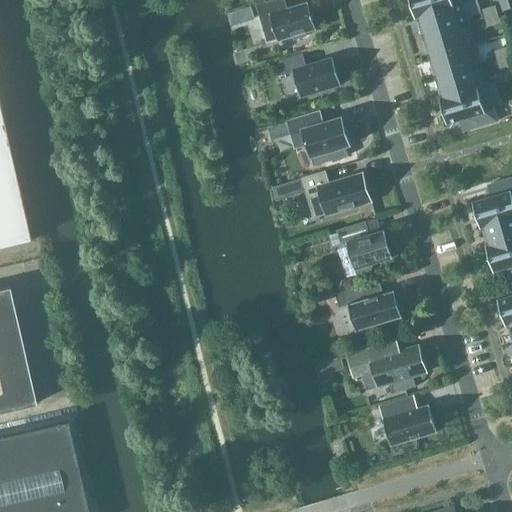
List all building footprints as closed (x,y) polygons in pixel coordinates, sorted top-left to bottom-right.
[(284,0),(275,0),(257,6),(261,18),(268,42),(278,39),(279,42),(279,41),(294,37),(295,40),(307,36),(306,33),(316,30),(317,30),(309,3),(308,3),(288,9),(284,0)] [(419,17),(418,16),(463,3),(461,0),(410,0),(416,18),(419,17)] [(463,3),(418,16),(419,17),(421,26),(420,26),(423,37),(469,24),(463,3)] [(486,18),(499,14),(496,6),(483,9),(486,18)] [(252,7),(243,10),(246,22),(255,19),(252,7)] [(499,14),(486,18),(489,27),(501,23),(499,14)] [(469,24),(423,37),(427,49),(428,48),(431,58),(475,44),(469,24)] [(436,79),(481,65),(475,44),(431,58),(434,67),(432,67),(436,79)] [(498,60),(511,56),(508,47),(496,51),(498,60)] [(306,66),(303,54),(280,61),(284,74),(293,72),(301,97),(342,85),(334,58),(306,66)] [(498,60),(501,69),(511,65),(511,58),(511,56),(498,60)] [(481,65),(436,79),(439,90),(440,90),(443,98),(443,99),(488,86),(481,65)] [(443,98),(441,99),(448,123),(460,120),(463,132),(498,121),(488,86),(443,99),(443,98)] [(0,248),(30,242),(0,112),(0,248)] [(288,122),(292,135),(303,132),(311,157),(351,145),(343,118),(324,124),(321,112),(288,122)] [(303,179),(315,217),(326,214),(326,215),(328,215),(371,201),(371,202),(373,202),(364,174),(363,174),(363,175),(330,185),(326,172),(303,179)] [(483,227),(483,226),(511,217),(511,178),(488,186),(492,197),(474,203),(481,227),(483,227)] [(511,217),(483,226),(483,227),(486,237),(487,237),(489,246),(490,247),(511,239),(511,217)] [(366,222),(338,230),(342,245),(348,243),(357,275),(372,270),(374,263),(399,256),(394,239),(389,240),(386,231),(370,235),(366,222)] [(338,230),(329,233),(334,247),(342,245),(338,230)] [(511,239),(490,247),(489,246),(487,247),(494,271),(506,268),(510,279),(511,278),(511,239)] [(374,283),(336,294),(340,308),(349,305),(357,331),(403,317),(395,290),(377,296),(374,283)] [(511,322),(511,283),(507,285),(511,297),(499,300),(506,325),(509,324),(509,323),(511,322)] [(0,289),(0,413),(35,405),(8,288),(0,289)] [(369,349),(348,356),(354,377),(363,375),(373,372),(378,387),(393,383),(396,392),(416,386),(413,377),(428,372),(420,346),(400,352),(399,352),(393,349),(392,342),(369,349)] [(341,358),(328,361),(332,373),(345,369),(341,358)] [(414,396),(380,406),(384,419),(392,446),(438,432),(430,405),(414,410),(410,397),(414,396)] [(0,511),(87,511),(67,422),(0,437),(0,511)]
